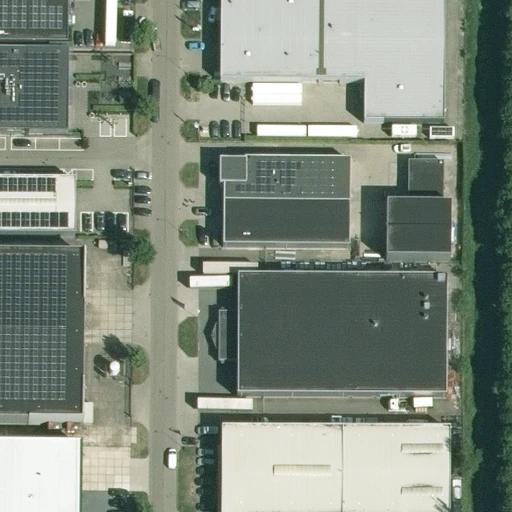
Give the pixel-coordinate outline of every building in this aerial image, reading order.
[(67,0),(0,0),(0,46),(67,47),(67,0)] [(219,0),(219,82),(363,83),(363,123),(443,123),(443,0),(219,0)] [(0,135),(67,136),(68,53),(0,51),(0,135)] [(350,160),(244,159),(244,161),(219,161),(219,186),(223,186),(222,203),(349,204),(350,160)] [(442,206),(442,164),(408,163),(407,205),(442,206)] [(0,236),(74,237),(74,181),(0,180),(0,236)] [(349,204),(222,203),(222,251),(349,251),(349,204)] [(0,424),(82,425),(84,256),(0,255),(0,424)] [(230,312),(221,309),(220,312),(218,312),(218,318),(215,326),(218,327),(218,347),(215,348),(218,356),(218,362),(220,362),(221,365),(229,362),(237,362),(236,397),(445,398),(445,278),(237,277),(237,312),(230,312)] [(448,511),(449,431),(221,429),(221,450),(217,450),(216,511),(448,511)] [(81,511),(82,446),(0,444),(0,511),(81,511)]
